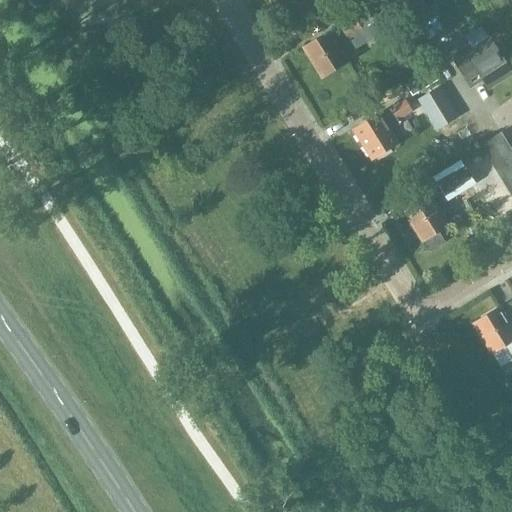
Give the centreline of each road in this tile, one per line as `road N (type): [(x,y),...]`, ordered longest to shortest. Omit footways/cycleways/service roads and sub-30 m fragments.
road 1 (residential): [(415,314),(220,0)]
road 2 (secondary): [(134,511),(0,318)]
